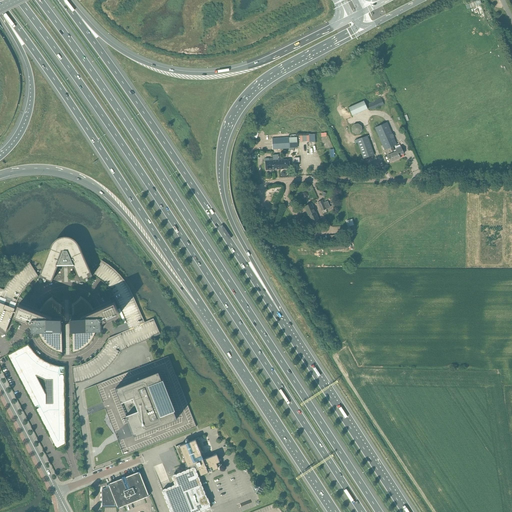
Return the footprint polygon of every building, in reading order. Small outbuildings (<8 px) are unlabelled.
[(366,101),(347,108),(349,114),(366,109),(367,111),(381,106),(379,101),(367,105),(366,101)] [(388,122),(375,128),(386,153),(383,155),(387,164),(400,158),(399,156),(404,153),(401,147),(396,149),(394,149),(393,146),(397,144),(388,122)] [(362,129),(362,128),(361,127),(360,125),(359,124),(357,124),(355,124),(354,124),(353,125),(352,126),(351,127),(351,128),(351,129),(351,130),(351,131),(352,133),(354,134),(356,134),(358,134),(359,134),(360,133),(361,132),(361,131),(362,129)] [(367,136),(356,140),(357,141),(357,142),(357,143),(363,159),(364,158),(374,155),(372,147),(367,136)] [(298,147),(297,137),(271,139),(271,149),(298,147)] [(279,160),(277,160),(277,164),(279,164),(280,169),(290,168),(289,159),(282,160),(282,155),(279,156),(279,160)] [(269,158),(265,158),(265,161),(266,170),(274,169),(274,160),(273,160),(269,161),(269,158)] [(377,161),(368,164),(371,170),(379,167),(377,161)] [(324,203),(322,200),(318,202),(322,211),(326,209),(329,208),(330,206),(328,202),(326,202),(324,203)] [(319,220),(311,203),(304,206),(312,224),(319,220)] [(51,245),(50,248),(49,251),(40,273),(39,276),(52,281),(58,264),(64,264),(66,264),(73,264),(80,281),(92,275),(89,268),(81,249),(79,245),(78,243),(76,241),(74,239),(72,238),(70,237),(67,236),(65,236),(63,236),(60,237),(58,238),(56,239),(54,241),(53,243),(51,245)] [(103,282),(106,286),(107,286),(111,291),(114,295),(116,301),(126,322),(112,328),(115,335),(108,338),(107,342),(104,347),(100,352),(96,356),(91,359),(86,362),(81,365),(75,366),(72,367),(74,383),(79,383),(86,381),(94,378),(101,374),(107,369),(113,363),(118,357),(121,352),(121,351),(160,334),(153,318),(145,322),(135,300),(132,294),(129,287),(124,281),(120,275),(114,269),(108,264),(102,260),(93,275),(98,278),(103,282)] [(33,280),(38,277),(38,276),(29,262),(23,266),(17,271),(12,277),(7,283),(4,289),(0,288),(0,302),(9,306),(11,301),(16,303),(19,298),(22,292),(25,288),(29,284),(33,280)] [(39,312),(30,309),(19,304),(16,310),(14,316),(28,321),(32,323),(33,331),(38,331),(39,333),(40,336),(41,338),(42,340),(44,342),(46,344),(48,346),(50,347),(52,349),(55,350),(57,351),(60,352),(62,352),(63,352),(62,352),(62,330),(62,326),(61,303),(61,304),(60,303),(58,302),(57,302),(56,301),(55,300),(54,299),(53,298),(52,297),(52,296),(50,298),(48,299),(46,301),(44,303),(43,305),(41,307),(40,309),(39,312)] [(72,303),(71,303),(72,317),(72,330),(73,351),(72,352),(75,351),(78,350),(81,349),(83,347),(86,345),(88,343),(90,341),(92,338),(93,338),(93,337),(93,336),(94,336),(94,335),(95,332),(96,330),(96,329),(99,329),(101,329),(101,325),(101,322),(104,321),(105,320),(106,320),(112,317),(117,315),(118,315),(119,314),(114,302),(113,303),(107,305),(101,308),(97,309),(94,311),(94,310),(94,309),(93,309),(93,308),(92,306),(90,304),(89,302),(87,300),(85,298),(83,297),(80,296),(79,297),(79,298),(78,299),(77,300),(76,301),(74,302),(73,303),(72,303)] [(9,306),(0,302),(0,327),(2,329),(6,332),(15,308),(9,306)] [(34,352),(30,348),(28,344),(7,355),(9,359),(34,407),(37,405),(39,408),(35,410),(56,449),(65,444),(64,373),(61,373),(60,371),(60,369),(64,369),(64,367),(59,366),(54,365),(50,363),(45,361),(41,359),(37,355),(34,352)] [(135,435),(144,432),(177,419),(158,371),(115,388),(118,396),(121,402),(129,422),(133,431),(135,435)] [(190,466),(191,468),(192,472),(196,471),(199,470),(201,475),(218,468),(216,463),(219,462),(216,454),(203,460),(202,458),(205,457),(203,454),(201,455),(200,454),(204,452),(199,438),(176,447),(182,461),(185,460),(188,466),(190,466)] [(196,471),(192,472),(191,468),(172,476),(175,485),(162,490),(170,511),(199,511),(211,508),(202,485),(196,471)] [(118,508),(149,496),(139,472),(108,484),(109,486),(102,490),(102,506),(117,505),(118,508)]
